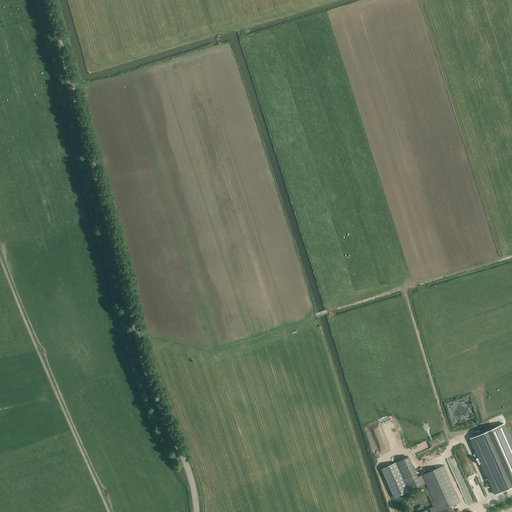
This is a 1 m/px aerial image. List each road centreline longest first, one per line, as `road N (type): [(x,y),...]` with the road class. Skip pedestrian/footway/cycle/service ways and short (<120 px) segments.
road 1 (tertiary): [(196,511),(190,476),(144,363),(48,0)]
road 2 (track): [(443,460),(449,438),(405,289),(511,256)]
road 3 (track): [(108,511),(0,258)]
road 4 (track): [(466,510),(443,460),(419,465),(404,451),(386,461)]
